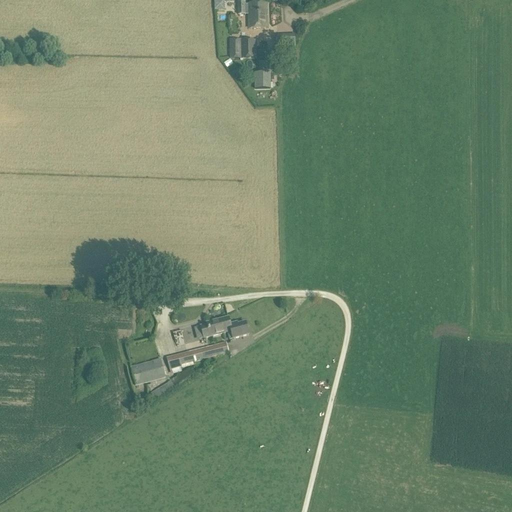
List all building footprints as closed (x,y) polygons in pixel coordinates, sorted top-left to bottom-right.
[(245,4),(238,4),(238,15),(248,15),(249,29),(268,29),(267,5),(245,6),(245,4)] [(296,36),(276,36),(277,54),(287,54),(287,49),(296,49),(296,36)] [(257,40),(229,41),(230,59),(258,59),(257,40)] [(269,62),(258,62),(259,74),(270,74),(269,62)] [(228,318),(201,325),(204,338),(231,331),(233,339),(249,335),(245,323),(238,325),(237,322),(230,324),(228,318)] [(227,343),(167,359),(170,370),(230,353),(227,343)] [(161,360),(131,368),(136,387),(166,379),(161,360)] [(191,368),(151,395),(156,403),(196,377),(191,368)]
